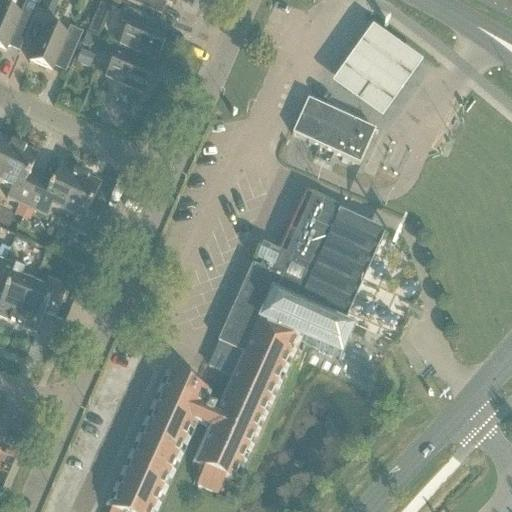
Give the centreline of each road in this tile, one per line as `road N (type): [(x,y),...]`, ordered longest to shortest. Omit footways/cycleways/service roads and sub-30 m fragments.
road 1 (residential): [(69,409),(172,173)]
road 2 (secondary): [(360,511),(511,355)]
road 3 (residential): [(172,173),(249,0)]
road 4 (residential): [(172,173),(0,94)]
